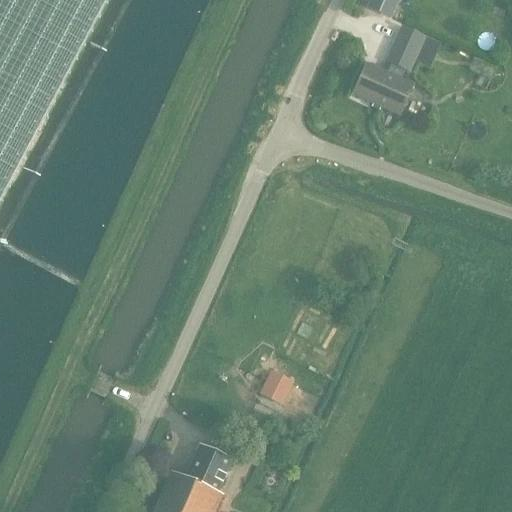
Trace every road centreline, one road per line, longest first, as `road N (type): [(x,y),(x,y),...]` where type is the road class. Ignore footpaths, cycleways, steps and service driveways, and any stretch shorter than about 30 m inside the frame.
road 1 (unclassified): [(108,511),(278,134)]
road 2 (unclassified): [(511,213),(278,134)]
road 3 (unclassified): [(278,134),(337,0)]
